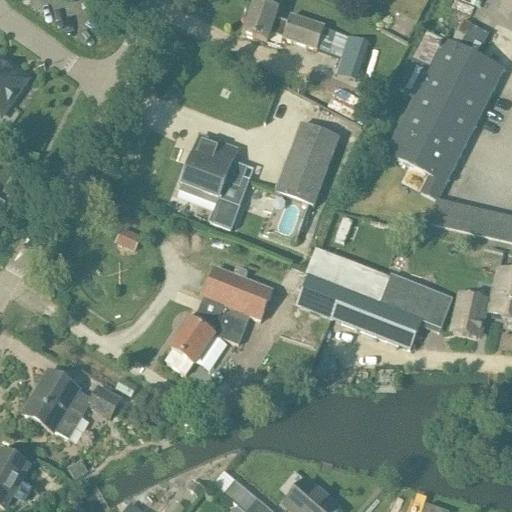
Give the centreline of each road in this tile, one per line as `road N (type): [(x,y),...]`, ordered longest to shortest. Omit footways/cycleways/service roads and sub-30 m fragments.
road 1 (tertiary): [(0,299),(112,92)]
road 2 (unclassified): [(112,92),(0,17)]
